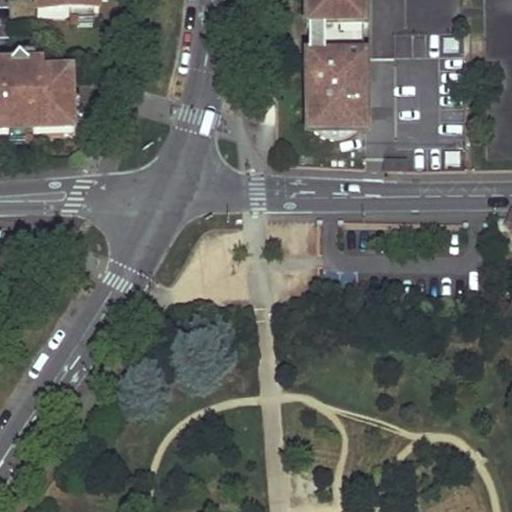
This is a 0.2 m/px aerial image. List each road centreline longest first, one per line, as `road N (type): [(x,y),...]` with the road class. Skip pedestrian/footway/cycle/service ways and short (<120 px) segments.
road 1 (residential): [(167,193),(511,196)]
road 2 (tertiary): [(0,463),(103,318),(167,193)]
road 3 (tertiary): [(167,193),(211,71),(217,0)]
road 4 (residential): [(0,198),(167,193)]
